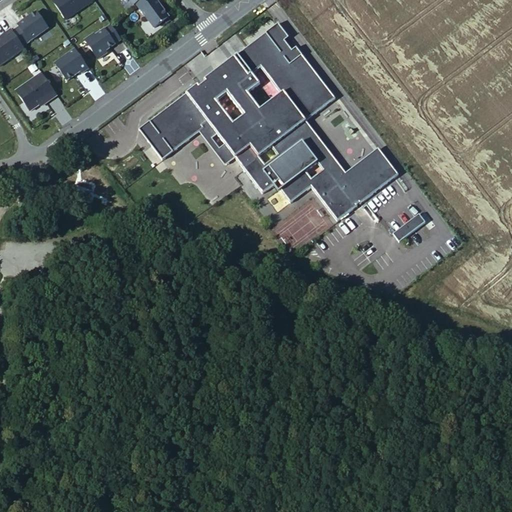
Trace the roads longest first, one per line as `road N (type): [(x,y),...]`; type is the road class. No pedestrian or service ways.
road 1 (unknown): [(278,0),(415,191)]
road 2 (residential): [(209,33),(48,153),(27,157)]
road 3 (unknown): [(412,256),(369,234),(351,238),(357,271),(396,269)]
